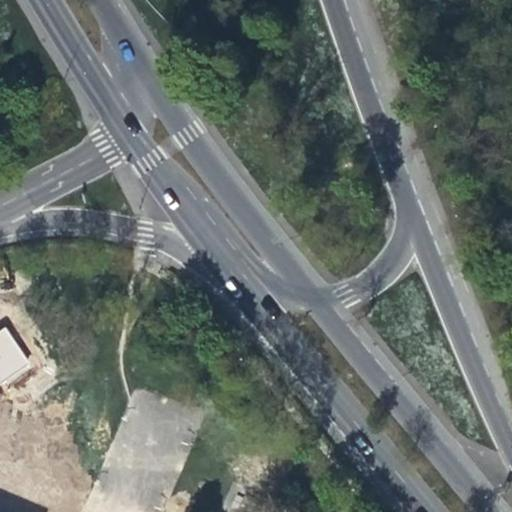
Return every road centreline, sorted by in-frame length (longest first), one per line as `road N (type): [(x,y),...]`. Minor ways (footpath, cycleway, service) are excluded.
road 1 (tertiary): [(0,224),(94,218),(145,231),(207,263),(415,490)]
road 2 (tertiary): [(196,217),(415,490)]
road 3 (tertiary): [(315,302),(131,27)]
road 4 (primary): [(511,459),(452,319),(393,212)]
road 5 (tertiary): [(479,511),(315,302)]
road 6 (primary): [(393,212),(334,0)]
road 7 (primary): [(0,206),(106,145),(117,107)]
road 8 (tertiary): [(196,217),(262,274),(315,302)]
road 9 (tertiary): [(117,107),(196,217)]
road 10 (tertiary): [(315,302),(352,295),(385,260),(393,212)]
road 11 (tertiary): [(52,0),(117,107)]
